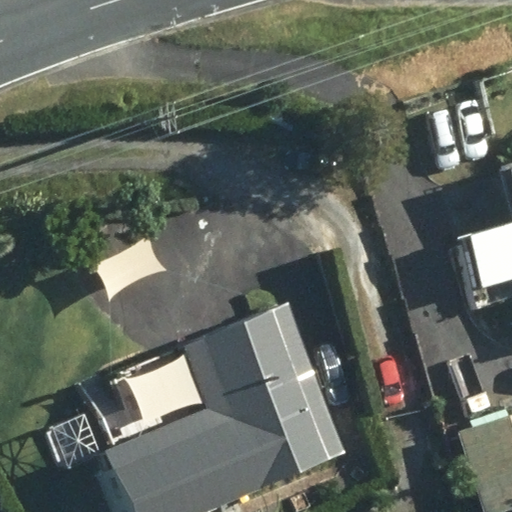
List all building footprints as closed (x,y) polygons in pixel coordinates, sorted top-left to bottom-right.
[(511,91),(479,101),(487,129),(509,122),(506,110),(511,108),(511,91)] [(511,162),(467,177),(483,226),(429,243),(446,297),(500,280),(511,317),(511,162)] [(201,511),(259,489),(257,485),(342,451),(282,304),(176,348),(201,409),(100,450),(125,511),(201,511)] [(476,320),(421,341),(451,421),(506,400),(476,320)] [(463,420),(466,427),(453,432),(480,511),(500,511),(511,508),(511,412),(502,416),(499,408),(463,420)] [(96,453),(79,413),(46,427),(63,468),(96,453)]
